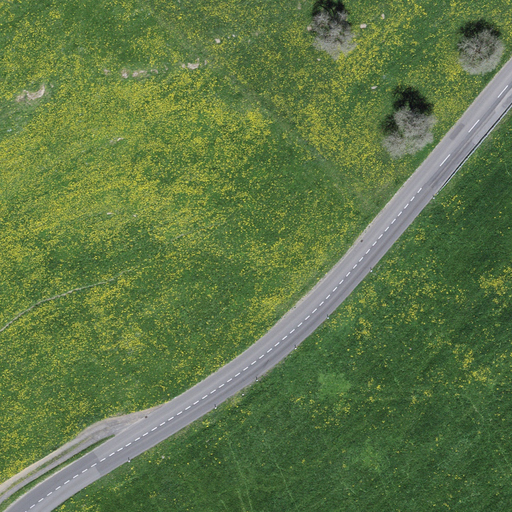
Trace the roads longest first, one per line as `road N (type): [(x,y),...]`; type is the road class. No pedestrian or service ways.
road 1 (secondary): [(25,511),(288,335),(511,79)]
road 2 (track): [(0,495),(114,426),(130,426),(139,438)]
